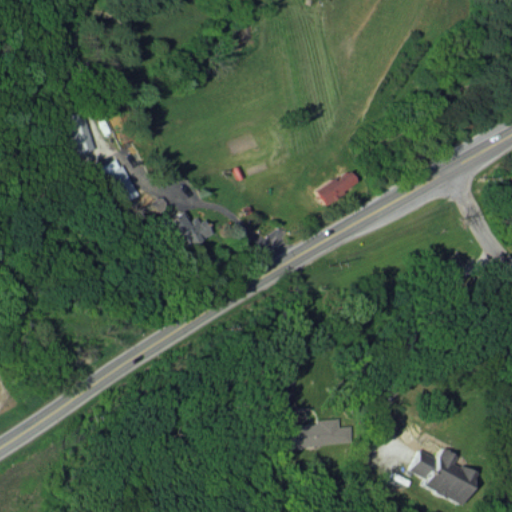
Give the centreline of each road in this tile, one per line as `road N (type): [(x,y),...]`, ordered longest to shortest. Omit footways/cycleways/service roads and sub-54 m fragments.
road 1 (secondary): [(511,127),(0,447)]
road 2 (residential): [(443,165),(511,265)]
